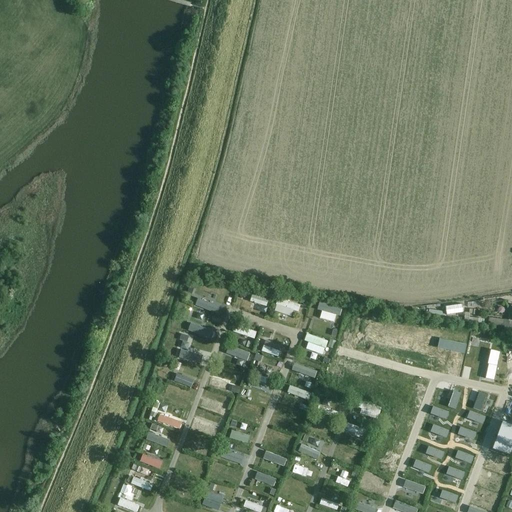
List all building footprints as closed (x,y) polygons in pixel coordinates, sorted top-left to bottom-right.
[(209,304),(230,311),(234,300),(213,292),(209,304)] [(306,312),(310,300),(288,293),(284,305),(306,312)] [(328,301),(324,312),(345,319),(349,308),(328,301)] [(489,318),(488,326),(511,329),(511,306),(511,307),(509,321),(489,318)] [(221,328),(212,325),(214,320),(204,317),(201,328),(219,334),(221,328)] [(245,321),(242,328),(264,335),(266,328),(245,321)] [(320,331),(318,337),(322,338),(320,344),(333,349),(338,337),(320,331)] [(284,352),(287,346),(273,341),(271,347),(284,352)] [(238,342),(235,351),(254,357),(257,348),(238,342)] [(191,354),(212,361),(214,353),(193,347),(191,354)] [(221,376),(220,383),(238,387),(239,380),(221,376)] [(240,399),(242,393),(236,391),(233,397),(240,399)] [(209,403),(231,407),(232,402),(219,399),(220,396),(211,395),(209,403)] [(382,414),(384,399),(369,397),(368,404),(374,405),(373,412),(382,414)] [(165,400),(162,409),(172,412),(175,403),(165,400)] [(284,414),(302,420),(306,409),(287,403),(284,414)] [(243,412),(265,417),(266,410),(245,405),(243,412)] [(221,430),(223,424),(205,418),(203,424),(221,430)] [(401,418),(399,424),(412,429),(414,423),(401,418)] [(243,428),(246,422),(240,419),(237,425),(243,428)] [(357,420),(355,427),(371,432),(373,425),(357,420)] [(511,455),(511,423),(505,421),(495,450),(511,455)] [(167,426),(165,431),(160,429),(157,435),(167,439),(170,432),(180,437),(182,432),(167,426)] [(274,440),(284,443),(287,433),(278,429),(274,440)] [(471,439),(482,442),(483,436),(473,433),(471,439)] [(210,448),(212,442),(205,440),(206,436),(199,434),(196,445),(210,448)] [(349,441),(348,448),(367,452),(369,446),(349,441)] [(458,450),(455,457),(476,465),(478,458),(458,450)] [(271,451),(267,461),(284,468),(288,457),(271,451)] [(240,479),(243,473),(229,468),(227,474),(240,479)] [(384,478),(386,472),(375,468),(372,474),(384,478)] [(142,473),(140,481),(159,488),(162,480),(142,473)] [(347,473),(345,479),(357,483),(359,477),(347,473)] [(372,484),(388,492),(392,484),(375,477),(372,484)] [(139,498),(143,485),(133,482),(126,503),(146,509),(149,501),(139,498)] [(198,493),(199,483),(189,482),(188,492),(198,493)] [(226,491),(224,497),(234,500),(235,494),(226,491)] [(346,505),(347,499),(330,495),(329,501),(346,505)] [(255,496),(253,503),(264,507),(267,500),(255,496)] [(405,511),(419,511),(421,507),(408,503),(405,511)]
